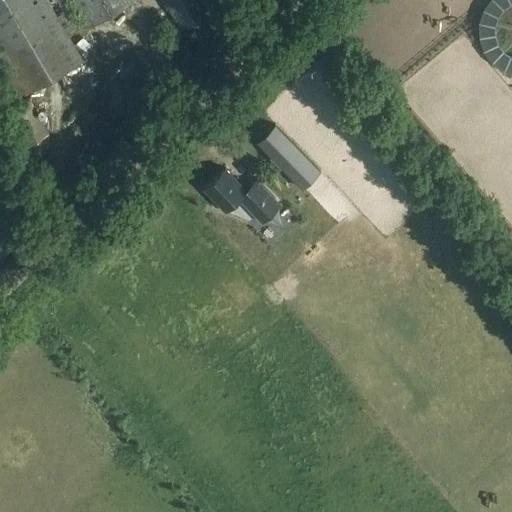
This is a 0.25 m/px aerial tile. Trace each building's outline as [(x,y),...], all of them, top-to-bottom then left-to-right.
[(85,59),(76,44),(69,32),(83,24),(86,29),(135,0),(0,0),(0,51),(25,94),(85,59)] [(158,0),(178,33),(216,10),(210,0),(158,0)] [(332,15),(343,30),(361,18),(351,2),(332,15)] [(24,143),(29,176),(47,173),(42,138),(50,134),(33,96),(9,107),(24,143)] [(257,143),(302,189),(321,171),(275,125),(257,143)] [(238,199),(256,217),(262,223),(272,214),(281,205),(274,198),(255,179),(246,188),(226,167),(204,189),(226,211),(238,199)] [(190,227),(203,218),(187,195),(174,204),(190,227)] [(207,219),(226,236),(238,224),(219,206),(207,219)]
